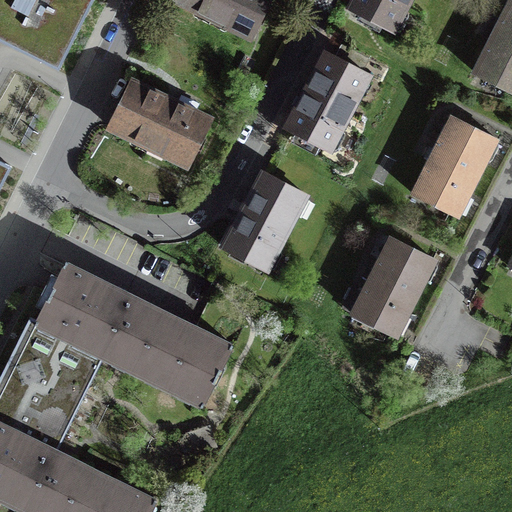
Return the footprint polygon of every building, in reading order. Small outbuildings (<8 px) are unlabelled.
[(0,0),(0,40),(58,69),(92,0),(0,0)] [(175,0),(251,37),(269,0),(175,0)] [(353,0),(349,9),(392,31),(409,0),(353,0)] [(511,0),(475,73),(511,91),(511,0)] [(329,149),(369,75),(327,53),(287,127),(329,149)] [(132,82),(110,127),(187,165),(210,120),(132,82)] [(413,193),(457,216),(497,139),(452,116),(413,193)] [(0,187),(11,166),(0,160),(0,187)] [(224,247),(265,269),(305,194),(263,172),(224,247)] [(395,335),(434,259),(391,238),(364,293),(352,287),(342,308),(395,335)] [(190,402),(220,339),(53,259),(23,321),(0,368),(0,503),(18,511),(124,511),(135,491),(50,450),(96,356),(190,402)]
